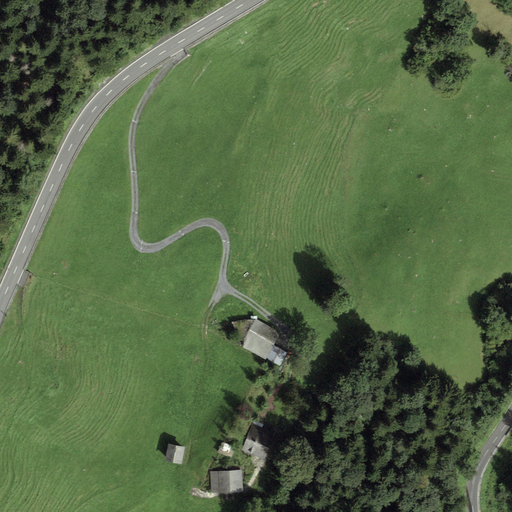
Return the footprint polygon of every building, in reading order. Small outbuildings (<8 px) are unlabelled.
[(257,322),(244,346),(264,357),(271,344),(277,333),(257,322)] [(271,344),(264,357),(275,364),(282,351),(271,344)] [(254,424),(243,450),(263,457),(274,428),(263,424),(262,427),(254,424)] [(170,445),(167,458),(180,461),(183,448),(170,445)] [(211,473),(212,490),(241,489),(240,465),(218,466),(218,472),(211,473)]
